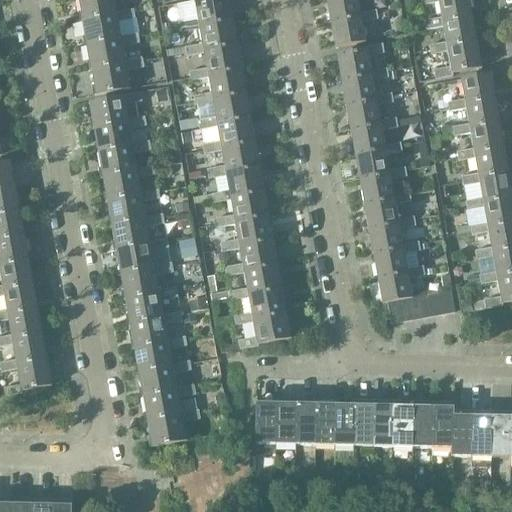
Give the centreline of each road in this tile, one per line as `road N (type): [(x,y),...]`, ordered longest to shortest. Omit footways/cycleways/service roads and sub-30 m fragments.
road 1 (residential): [(104,464),(23,0)]
road 2 (residential): [(348,363),(284,0)]
road 3 (residential): [(511,360),(348,363)]
